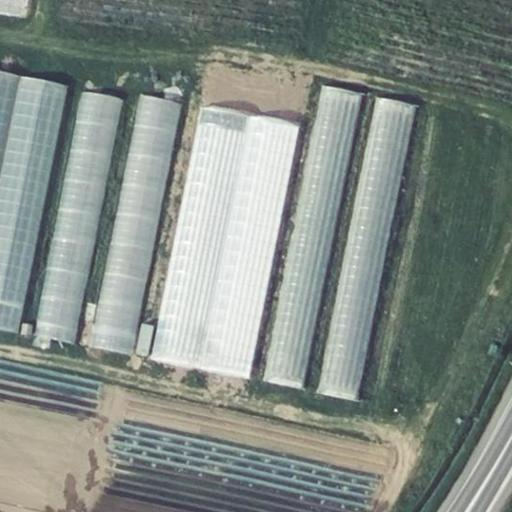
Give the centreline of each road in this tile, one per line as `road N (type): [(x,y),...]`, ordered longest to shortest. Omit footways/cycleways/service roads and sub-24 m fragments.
road 1 (track): [(511,122),(332,69),(246,55),(202,52),(173,63),(121,64)]
road 2 (track): [(401,511),(456,426),(511,297)]
